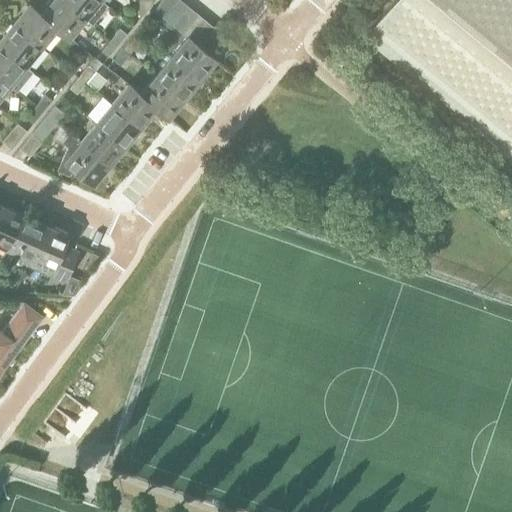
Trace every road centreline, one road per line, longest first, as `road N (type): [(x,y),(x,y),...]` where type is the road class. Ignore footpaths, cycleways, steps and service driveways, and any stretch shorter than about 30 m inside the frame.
road 1 (residential): [(131,235),(286,45)]
road 2 (residential): [(0,412),(131,235)]
road 3 (residential): [(131,235),(0,174)]
